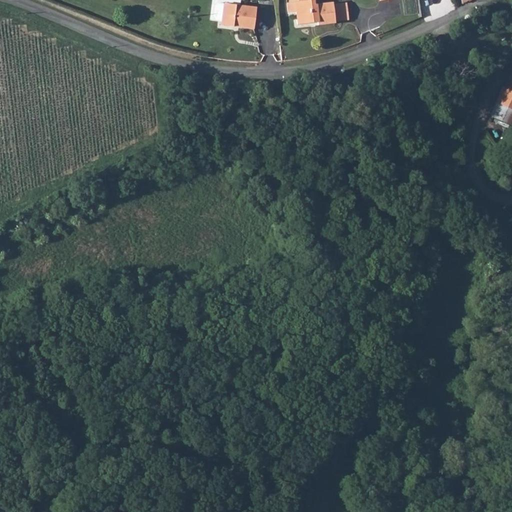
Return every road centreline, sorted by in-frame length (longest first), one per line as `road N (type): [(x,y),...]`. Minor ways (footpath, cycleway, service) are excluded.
road 1 (residential): [(483,0),(364,53),(251,75),(165,62),(13,0)]
road 2 (unclassified): [(480,186),(472,173),(475,136),(511,41)]
